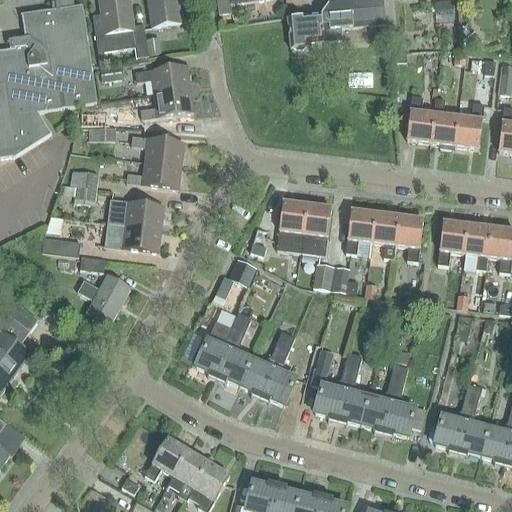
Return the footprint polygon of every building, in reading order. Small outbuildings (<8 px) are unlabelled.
[(143,28),(131,30),(127,0),(98,0),(101,18),(91,20),(98,64),(104,63),(103,56),(134,51),(136,62),(147,60),(143,28)] [(147,0),(152,31),(179,27),(175,0),(147,0)] [(271,0),(215,0),(218,17),(231,16),(230,7),(272,1),(271,0)] [(334,33),(384,28),(381,0),(373,0),(330,4),(319,19),(301,20),(298,18),(293,19),(290,21),(286,22),(289,52),(293,52),(296,54),(301,54),(304,51),(307,51),(307,47),(335,44),(334,33)] [(12,161),(50,137),(37,116),(97,107),(81,9),(73,10),(72,2),(50,5),(52,13),(20,18),(23,42),(12,44),(13,52),(0,53),(0,161),(11,160),(12,161)] [(463,43),(471,54),(482,44),(473,34),(463,43)] [(145,42),(148,59),(161,57),(158,40),(145,42)] [(464,69),(465,56),(455,54),(453,67),(464,69)] [(405,57),(391,57),(391,67),(405,67),(405,57)] [(495,65),(485,64),(483,79),(493,80),(495,65)] [(122,83),(120,69),(99,72),(101,86),(122,83)] [(151,84),(153,98),(189,93),(186,69),(134,76),(135,86),(151,84)] [(511,87),(511,70),(500,69),(497,99),(510,100),(511,87)] [(189,93),(153,98),(155,112),(139,114),(141,124),(192,117),(189,93)] [(430,147),(433,117),(419,116),(421,102),(411,101),(410,115),(409,115),(406,144),(430,147)] [(457,120),(442,119),(443,105),(435,104),(433,117),(430,147),(439,148),(438,153),(453,155),(454,150),(457,120)] [(471,122),(457,120),(454,150),(477,153),(481,123),(482,110),(473,109),(471,122)] [(511,157),(511,127),(511,122),(511,113),(503,113),(502,126),(501,126),(497,156),(511,157)] [(79,116),(79,132),(95,132),(95,116),(79,116)] [(115,133),(94,132),(87,132),(87,144),(115,144),(115,133)] [(146,152),(144,166),(180,170),(183,147),(131,140),(130,150),(146,152)] [(180,170),(144,166),(142,180),(126,178),(125,188),(177,194),(180,170)] [(75,191),(95,194),(96,194),(98,178),(71,174),(69,190),(75,190),(75,191)] [(96,194),(95,194),(75,191),(72,207),(94,210),(96,194)] [(163,210),(111,204),(109,204),(106,228),(160,234),(163,210)] [(300,257),(302,238),(306,208),(282,205),(278,235),(279,235),(276,254),(300,257)] [(327,241),(330,211),(306,208),(302,238),(300,257),(324,260),(326,241),(327,241)] [(393,263),(394,249),(398,220),(389,219),(389,214),(374,213),(374,217),(371,246),(384,248),(382,262),(393,263)] [(374,217),(350,214),(346,243),(347,244),(345,257),(355,258),(357,245),(371,246),(374,217)] [(422,223),(398,220),(394,249),(408,251),(407,264),(416,266),(418,252),(419,252),(422,223)] [(485,275),(487,261),(486,261),(490,231),(481,230),(481,226),(466,224),(466,228),(463,258),(476,260),(474,274),(485,275)] [(466,228),(442,225),(438,255),(439,255),(437,268),(447,270),(449,256),(463,258),(466,228)] [(157,258),(160,234),(106,228),(103,251),(157,258)] [(486,261),(487,261),(500,263),(499,276),(508,277),(510,264),(511,251),(511,233),(490,231),(486,261)] [(80,246),(43,242),(41,257),(78,262),(80,246)] [(253,248),(250,257),(263,261),(266,252),(253,248)] [(104,265),(86,262),(80,261),(79,273),(102,277),(104,265)] [(236,263),(228,283),(234,285),(246,291),(255,272),(236,263)] [(329,295),(333,271),(315,268),(311,292),(329,295)] [(347,285),(349,273),(335,271),(332,295),(346,297),(347,285)] [(108,330),(129,292),(106,280),(98,293),(83,284),(76,296),(92,305),(85,317),(108,330)] [(346,297),(345,300),(355,301),(357,286),(347,285),(346,297)] [(374,304),(376,290),(365,288),(363,302),(374,304)] [(418,298),(404,296),(403,306),(417,308),(418,298)] [(440,301),(426,299),(425,309),(439,311),(440,301)] [(466,315),(468,300),(456,299),(455,314),(466,315)] [(6,301),(0,310),(0,314),(3,316),(11,323),(29,335),(37,324),(6,301)] [(511,318),(511,309),(499,308),(498,318),(511,320),(511,318)] [(3,316),(0,320),(0,396),(29,357),(19,349),(29,335),(11,323),(3,316)] [(237,317),(232,330),(245,335),(250,323),(237,317)] [(482,335),(490,337),(493,327),(484,325),(482,335)] [(453,342),(460,344),(461,339),(467,340),(470,330),(457,326),(453,342)] [(227,341),(233,344),(239,347),(245,335),(232,330),(227,341)] [(281,336),(276,348),(289,354),(294,342),(281,336)] [(222,344),(220,350),(207,344),(195,371),(208,377),(206,380),(215,384),(229,354),(233,344),(227,341),(222,344)] [(233,344),(229,354),(215,384),(224,388),(226,385),(239,390),(251,363),(238,358),(241,352),(239,347),(233,344)] [(270,361),(276,364),(283,367),(289,354),(276,348),(270,361)] [(319,353),(309,390),(320,393),(321,388),(323,389),(326,377),(327,377),(332,357),(319,353)] [(395,355),(393,365),(405,368),(408,357),(395,355)] [(347,357),(343,370),(357,374),(361,361),(347,357)] [(266,363),(263,369),(251,363),(239,390),(251,396),(250,399),(259,403),(272,373),(276,364),(270,361),(266,363)] [(283,367),(276,364),(272,373),(259,403),(268,407),(269,404),(283,410),(295,382),(281,377),(284,371),(283,367)] [(393,369),(390,382),(403,385),(406,373),(393,369)] [(340,383),(347,385),(354,387),(357,374),(343,370),(340,383)] [(386,395),(393,397),(400,399),(403,385),(390,382),(386,395)] [(321,388),(320,393),(314,417),(328,421),(327,425),(336,427),(345,395),(347,385),(340,383),(337,387),(335,392),(323,389),(321,388)] [(354,387),(347,385),(345,395),(336,427),(346,430),(347,426),(360,429),(368,401),(370,395),(356,391),(354,387)] [(467,389),(464,402),(477,405),(481,392),(467,389)] [(383,398),(381,404),(368,401),(360,429),(373,433),(372,437),(382,439),(393,397),(386,395),(383,398)] [(414,411),(414,413),(400,409),(402,403),(400,399),(393,397),(382,439),(392,442),(392,438),(407,442),(409,431),(421,434),(426,414),(414,411)] [(460,414),(467,416),(474,418),(477,405),(464,402),(460,414)] [(441,420),(434,449),(448,452),(447,456),(456,458),(465,426),(467,416),(460,414),(457,417),(455,423),(441,420)] [(474,418),(467,416),(465,426),(456,458),(466,461),(467,457),(480,461),(488,432),(475,428),(476,423),(474,418)] [(0,470),(9,458),(0,452),(0,433),(5,427),(0,423),(0,470)] [(503,429),(501,435),(488,432),(480,461),(494,464),(492,468),(502,470),(511,438),(511,433),(511,427),(506,426),(503,429)] [(511,433),(511,438),(502,470),(511,473),(511,471),(511,433)] [(172,480),(188,455),(167,442),(151,468),(144,480),(153,485),(160,473),(172,480)] [(186,505),(188,502),(187,502),(192,493),(208,467),(188,455),(172,480),(167,490),(178,497),(177,500),(186,505)] [(213,505),(229,480),(208,467),(192,493),(187,502),(188,502),(199,509),(198,511),(208,511),(213,505)] [(138,490),(126,482),(120,491),(133,498),(138,490)] [(245,511),(270,511),(276,488),(267,485),(266,489),(252,486),(245,511)] [(270,511),(294,511),(298,497),(285,494),(286,490),(276,488),(270,511)] [(298,497),(294,511),(318,511),(322,499),(312,497),(311,501),(298,497)] [(318,511),(343,511),(345,509),(330,506),(331,502),(322,499),(318,511)] [(151,511),(135,503),(129,511),(151,511)]
